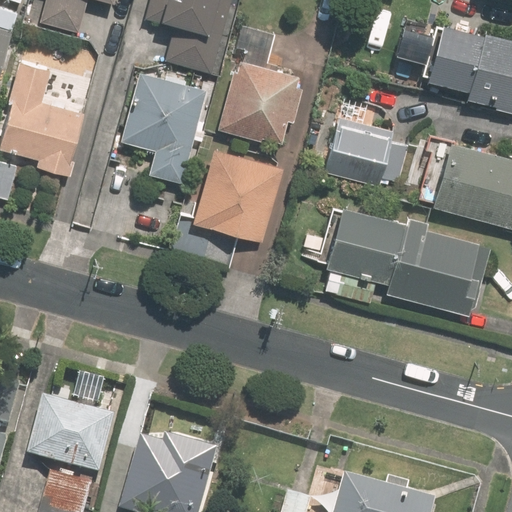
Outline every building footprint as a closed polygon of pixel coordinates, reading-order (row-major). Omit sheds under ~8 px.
[(21,0),(0,0),(0,83),(1,84),(21,0)] [(88,0),(45,0),(40,18),(81,29),(88,0)] [(150,0),(146,20),(163,25),(165,17),(175,19),(166,59),(215,70),(231,0),(150,0)] [(437,24),(404,15),(395,48),(428,57),(424,74),(470,87),(467,96),(490,103),(493,93),(498,94),(495,105),(511,109),(511,37),(439,18),(437,24)] [(46,98),(54,64),(22,57),(1,145),(39,154),(37,164),(72,172),(86,108),(46,98)] [(296,120),(304,84),(298,83),(301,71),(242,58),(240,68),(233,66),(220,126),(284,141),(289,118),(296,120)] [(187,181),(196,137),(205,139),(207,126),(198,125),(207,82),(140,68),(134,96),(138,97),(134,118),(127,116),(122,138),(156,145),(150,173),(187,181)] [(399,180),(408,145),(392,141),(395,131),(341,117),(326,170),(380,185),(383,175),(399,180)] [(511,154),(452,137),(432,203),(511,226),(511,154)] [(285,164),(217,143),(195,219),(263,239),(285,164)] [(0,196),(9,199),(19,163),(0,157),(0,196)] [(492,243),(428,226),(430,219),(408,213),(406,220),(345,202),(328,263),(333,265),(327,287),(372,299),(378,277),(388,280),(385,290),(472,314),(492,243)] [(0,421),(12,424),(21,381),(0,375),(0,421)] [(89,511),(114,412),(43,395),(29,455),(52,461),(39,511),(89,511)] [(0,464),(9,432),(0,430),(0,464)] [(163,440),(140,434),(122,507),(140,511),(201,511),(219,444),(166,431),(163,440)] [(334,511),(432,511),(436,496),(408,489),(411,478),(389,472),(386,483),(346,472),(334,511)] [(305,511),(310,496),(287,489),(280,511),(305,511)]
